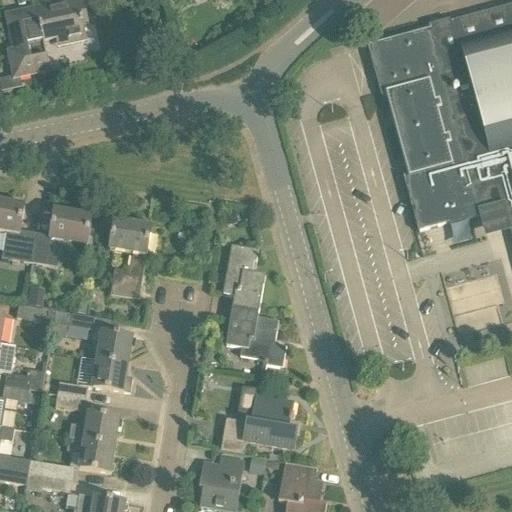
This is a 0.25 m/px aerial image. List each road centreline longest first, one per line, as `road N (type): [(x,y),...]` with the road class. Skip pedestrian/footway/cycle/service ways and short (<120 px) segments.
road 1 (unclassified): [(255,90),(375,511)]
road 2 (unclassified): [(255,90),(0,145)]
road 3 (residential): [(162,511),(195,314)]
road 4 (unclassified): [(255,90),(346,0)]
